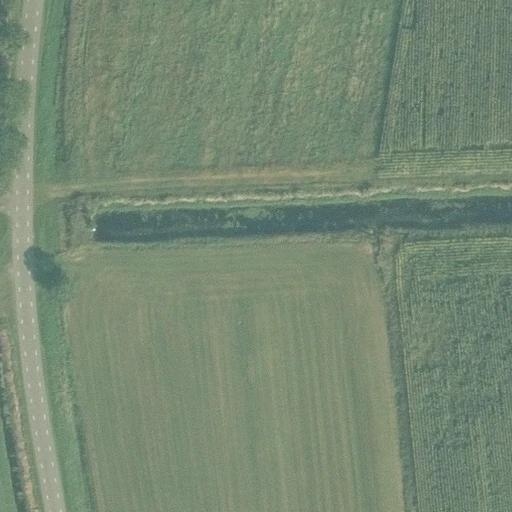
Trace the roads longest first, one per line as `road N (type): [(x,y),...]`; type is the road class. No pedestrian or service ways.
road 1 (tertiary): [(53,511),(22,282),(22,114),(38,0)]
road 2 (unknown): [(22,202),(511,177)]
